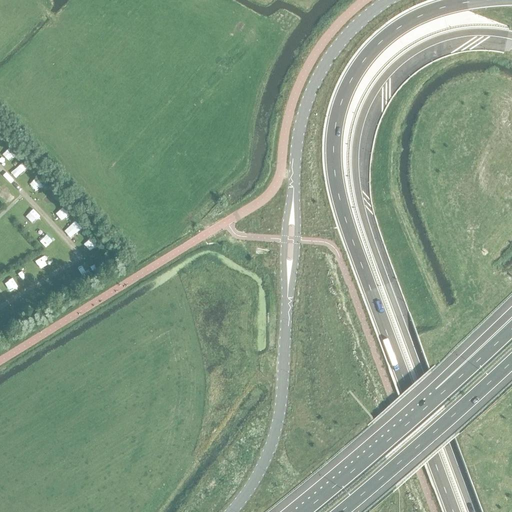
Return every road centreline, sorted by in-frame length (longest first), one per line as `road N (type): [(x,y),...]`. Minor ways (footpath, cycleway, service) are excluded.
road 1 (motorway): [(488,0),(414,18),(373,49),(349,80),(333,150),(345,220),(452,511)]
road 2 (motorway): [(471,511),(363,217),(357,134),(381,82),(415,51),(453,36),(511,37)]
road 3 (motorway): [(339,511),(511,361)]
road 4 (tertiary): [(230,511),(259,468),(277,416),(286,299)]
road 5 (tertiary): [(293,185),(315,76),(342,36),(385,0)]
road 6 (motorway): [(439,397),(301,511)]
